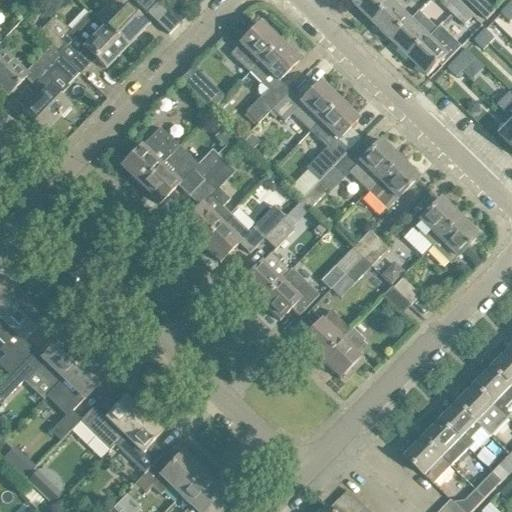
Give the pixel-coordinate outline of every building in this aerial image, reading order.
[(132,0),(146,14),(154,6),(149,1),(149,0),(132,0)] [(372,25),(394,3),(391,0),(360,0),(354,7),(372,25)] [(443,6),(452,15),(462,5),(456,0),(436,0),(443,6)] [(466,0),(466,1),(486,20),(495,11),(483,0),(466,0)] [(390,42),(412,20),(394,3),(372,25),(390,42)] [(474,17),(462,5),(452,15),(464,27),(474,17)] [(146,28),(132,14),(125,7),(115,18),(104,8),(94,18),(126,49),(146,28)] [(511,13),(507,9),(501,14),(502,15),(510,23),(511,20),(511,13)] [(126,49),(94,18),(90,13),(71,33),(54,17),(38,34),(40,36),(58,53),(73,38),(105,70),(126,49)] [(408,60),(430,38),(412,20),(390,42),(408,60)] [(230,55),(249,73),(279,43),(260,24),(239,45),(239,46),(230,55)] [(440,27),(430,38),(408,60),(427,78),(439,65),(442,68),(462,48),(440,27)] [(486,30),(480,36),(489,45),(495,39),(486,31),(486,30)] [(63,57),(58,53),(40,36),(36,41),(46,52),(27,72),(38,82),(45,75),(63,57)] [(480,36),(475,42),(483,50),(489,45),(480,36)] [(257,125),(271,110),(289,93),(278,82),(298,62),(279,43),(249,73),(267,91),(245,113),(257,125)] [(28,76),(5,53),(0,57),(0,90),(7,97),(28,76)] [(63,57),(45,75),(53,83),(24,114),(44,133),(47,130),(58,141),(58,142),(59,142),(60,142),(70,131),(70,130),(70,129),(59,118),(68,108),(58,98),(73,82),(63,73),(71,65),(63,57)] [(459,58),(454,64),(462,72),(468,67),(459,58)] [(454,64),(448,70),(457,78),(462,72),(454,64)] [(192,94),(207,108),(212,112),(223,100),(204,81),(192,94)] [(300,103),(289,93),(271,110),(283,123),(291,114),(309,132),(339,102),(320,83),(300,103)] [(358,120),(339,102),(309,132),(326,148),(305,169),(319,182),(336,165),(348,152),(337,142),(358,120)] [(511,123),(499,137),(511,149),(511,123)] [(140,187),(178,147),(159,129),(141,147),(120,168),(140,187)] [(380,142),(348,174),(367,193),(399,160),(380,142)] [(188,197),(223,162),(212,151),(197,166),(178,147),(140,187),(159,205),(177,187),(188,197)] [(385,211),(397,200),(417,179),(399,160),(367,193),(385,211)] [(223,162),(188,197),(199,208),(181,226),(200,245),(229,215),(222,208),(229,200),(218,189),(234,173),(223,162)] [(274,189),(280,183),(271,175),(263,184),(269,190),(274,189)] [(307,189),(298,180),(293,186),(301,194),(307,189)] [(319,182),(302,199),(311,208),(328,191),(319,182)] [(430,246),(431,247),(459,219),(440,200),(419,221),(419,222),(413,229),(403,239),(420,256),(430,246)] [(274,228),(262,217),(247,232),(229,215),(200,245),(219,264),(237,245),(248,255),(264,239),(274,228)] [(431,247),(435,251),(450,265),(452,263),(453,264),(456,261),(454,260),(457,258),(477,237),(459,219),(431,247)] [(274,228),(264,239),(275,250),(293,231),(282,220),(274,228)] [(352,250),(362,259),(379,242),(369,232),(352,250)] [(362,259),(370,267),(387,249),(379,242),(362,259)] [(335,267),(345,277),(362,259),(352,250),(335,267)] [(278,255),(274,258),(270,255),(262,264),(261,264),(241,285),(260,303),(289,273),(279,263),(282,259),(278,255)] [(354,285),(370,267),(362,259),(345,277),(354,285)] [(279,322),(291,310),(297,316),(317,295),(291,271),(289,273),(260,303),(279,322)] [(419,297),(405,283),(400,279),(391,288),(410,306),(419,297)] [(0,325),(24,301),(3,281),(0,284),(0,325)] [(401,316),(410,306),(391,288),(382,297),(401,316)] [(24,301),(0,325),(0,340),(5,345),(0,350),(5,355),(0,360),(0,366),(9,375),(33,351),(24,342),(44,321),(24,301)] [(301,342),(320,361),(349,330),(331,313),(322,322),(321,321),(301,342)] [(350,331),(349,330),(320,361),(339,380),(349,369),(353,374),(364,362),(360,358),(369,349),(362,343),(364,341),(352,329),(350,331)] [(0,405),(34,370),(54,389),(84,358),(63,339),(64,338),(63,337),(42,359),(33,351),(9,375),(0,385),(0,405)] [(491,369),(511,388),(511,354),(508,351),(491,369)] [(61,442),(79,423),(93,408),(84,400),(106,378),(105,377),(104,378),(84,358),(54,389),(74,407),(50,432),(61,442)] [(500,411),(511,399),(511,388),(491,369),(474,386),(508,419),(500,411)] [(508,419),(474,386),(457,404),(490,437),(508,419)] [(109,452),(114,446),(143,416),(125,399),(115,409),(104,398),(93,408),(79,423),(109,452)] [(490,437),(457,404),(440,422),(468,450),(473,454),(490,437)] [(114,446),(144,475),(152,467),(163,455),(151,444),(161,434),(143,416),(114,446)] [(423,439),(451,467),(468,450),(440,422),(423,439)] [(451,467),(423,439),(405,458),(434,485),(451,467)] [(170,485),(181,496),(202,474),(182,454),(161,476),(152,467),(144,475),(135,484),(146,494),(152,487),(160,496),(170,485)] [(511,457),(509,455),(492,473),(503,484),(511,474),(511,457)] [(27,460),(15,473),(22,480),(34,467),(27,460)] [(35,469),(24,480),(55,509),(65,498),(56,489),(53,492),(42,481),(44,478),(35,469)] [(492,473),(475,491),(486,502),(503,484),(492,473)] [(181,496),(185,500),(191,506),(185,511),(221,511),(225,508),(216,500),(223,493),(202,474),(181,496)] [(27,485),(20,493),(37,509),(44,502),(27,485)] [(476,511),(486,502),(475,491),(465,502),(467,503),(460,510),(462,511),(476,511)] [(339,501),(350,511),(362,511),(366,509),(348,492),(339,501)] [(125,494),(112,508),(115,511),(137,511),(141,509),(133,502),(130,499),(127,495),(125,494)] [(330,510),(332,511),(350,511),(339,501),(330,510)] [(462,511),(460,510),(451,501),(443,509),(445,511),(462,511)] [(54,511),(45,503),(37,511),(54,511)]
